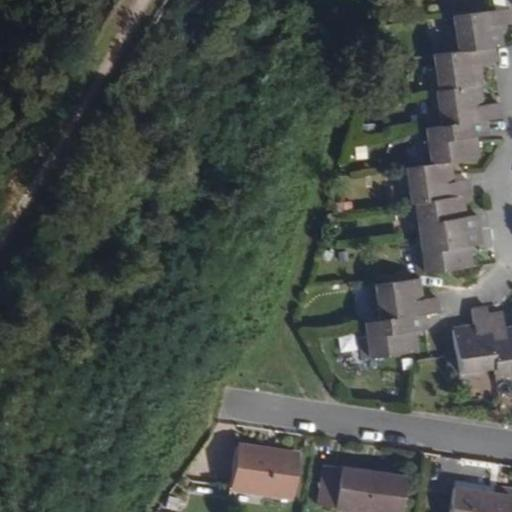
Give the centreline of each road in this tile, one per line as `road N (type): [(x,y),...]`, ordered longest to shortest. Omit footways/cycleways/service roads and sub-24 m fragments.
road 1 (track): [(263,406),(367,0)]
road 2 (residential): [(238,403),(511,445)]
